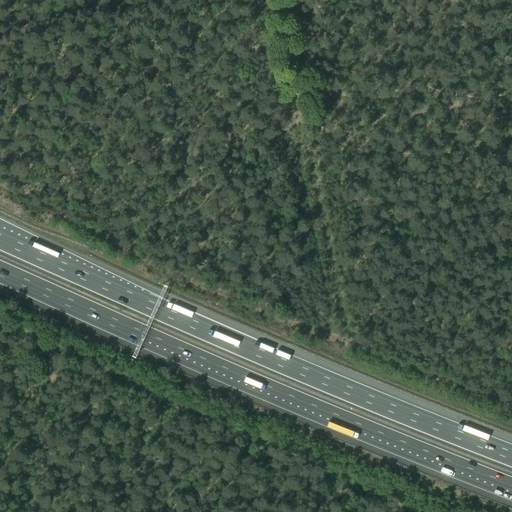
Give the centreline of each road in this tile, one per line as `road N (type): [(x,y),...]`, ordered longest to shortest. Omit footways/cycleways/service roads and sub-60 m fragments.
road 1 (motorway): [(511,456),(0,237)]
road 2 (motorway): [(0,272),(511,489)]
road 3 (unknown): [(482,98),(315,127),(299,113),(273,0)]
